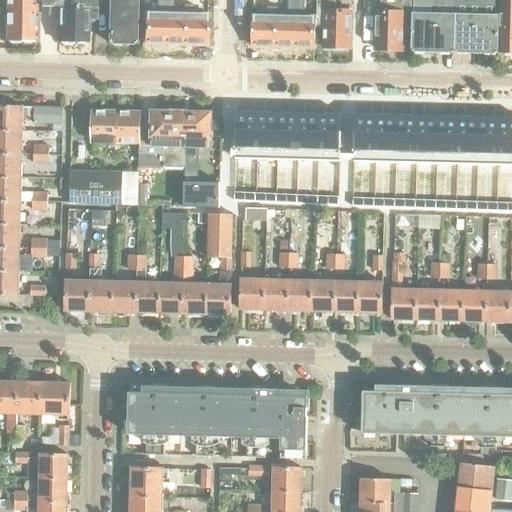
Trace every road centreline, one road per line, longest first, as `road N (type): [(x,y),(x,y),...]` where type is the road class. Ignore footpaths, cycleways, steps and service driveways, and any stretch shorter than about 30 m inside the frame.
road 1 (residential): [(511,81),(224,74)]
road 2 (residential): [(98,352),(336,353)]
road 3 (residential): [(224,74),(0,70)]
road 4 (residential): [(336,353),(511,352)]
road 5 (residential): [(98,352),(95,511)]
road 6 (residential): [(333,511),(336,353)]
